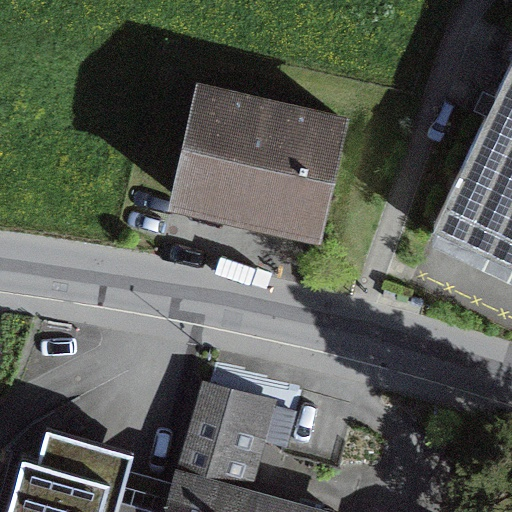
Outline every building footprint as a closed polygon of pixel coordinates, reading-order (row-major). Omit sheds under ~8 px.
[(511,81),(502,101),(511,105),(511,81)] [(350,117),(205,88),(180,217),(324,246),(350,117)] [(511,105),(502,101),(437,233),(511,269),(511,105)] [(292,410),(223,391),(188,511),(334,511),(268,493),(292,410)] [(166,511),(174,489),(38,450),(20,511),(166,511)]
